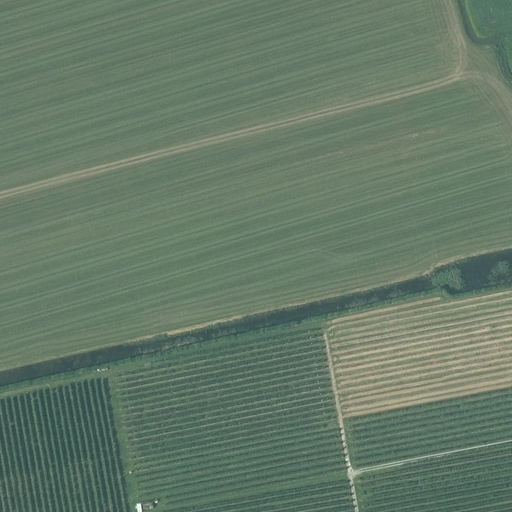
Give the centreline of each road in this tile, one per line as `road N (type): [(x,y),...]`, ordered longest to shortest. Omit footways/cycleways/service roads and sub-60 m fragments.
road 1 (track): [(511,443),(153,511)]
road 2 (track): [(324,334),(357,511)]
road 3 (track): [(106,376),(138,511)]
